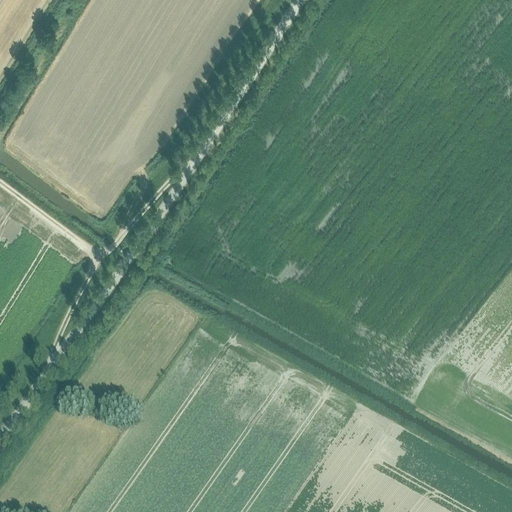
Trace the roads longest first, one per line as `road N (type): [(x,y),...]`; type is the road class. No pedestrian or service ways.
road 1 (tertiary): [(0,441),(301,0)]
road 2 (track): [(191,160),(99,258)]
road 3 (track): [(99,258),(0,182)]
road 4 (track): [(99,258),(66,318),(50,370)]
